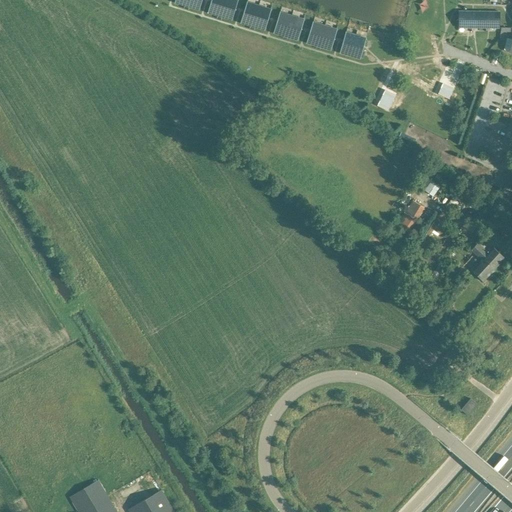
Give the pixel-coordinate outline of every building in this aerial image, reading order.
[(176,0),(175,3),(185,6),(184,8),(188,9),(189,7),(199,10),(201,0),(176,0)] [(211,2),(208,13),(218,16),(217,18),(221,19),(222,17),(232,20),(235,9),(236,7),(237,0),(212,0),(211,2)] [(244,12),(241,23),(251,26),(250,28),(254,29),(255,27),(264,30),(268,19),(268,17),(271,9),(247,2),(245,10),(244,12)] [(500,11),(458,11),(458,28),(499,29),(500,11)] [(287,37),(297,40),(304,19),(280,12),(274,33),(284,36),(284,38),(287,39),(287,37)] [(330,50),(336,29),(313,22),(307,43),(317,46),(317,48),(320,49),(320,47),(330,50)] [(366,38),(346,32),(340,53),(360,59),(360,57),(363,58),(364,52),(362,51),(365,42),(366,42),(367,39),(365,39),(366,38)] [(449,99),(454,88),(443,83),(438,94),(449,99)] [(388,111),(396,95),(385,90),(377,106),(388,111)] [(451,119),(457,108),(451,105),(445,116),(451,119)] [(397,140),(397,141),(400,142),(413,148),(417,139),(401,132),(397,140)] [(472,168),(475,163),(456,155),(453,161),(472,168)] [(464,183),(468,177),(461,173),(457,179),(464,183)] [(433,179),(425,189),(433,196),(442,186),(433,179)] [(471,208),(476,200),(471,197),(466,204),(471,208)] [(409,233),(424,208),(412,201),(397,226),(409,233)] [(504,258),(497,251),(493,247),(489,251),(488,249),(486,251),(477,243),(471,250),(481,260),(471,271),(483,281),(504,258)] [(440,264),(433,274),(438,277),(444,267),(440,264)] [(468,416),(478,404),(470,398),(461,410),(468,416)] [(98,479),(69,497),(78,511),(117,511),(108,495),(106,493),(98,479)] [(174,511),(162,489),(128,509),(129,511),(174,511)]
